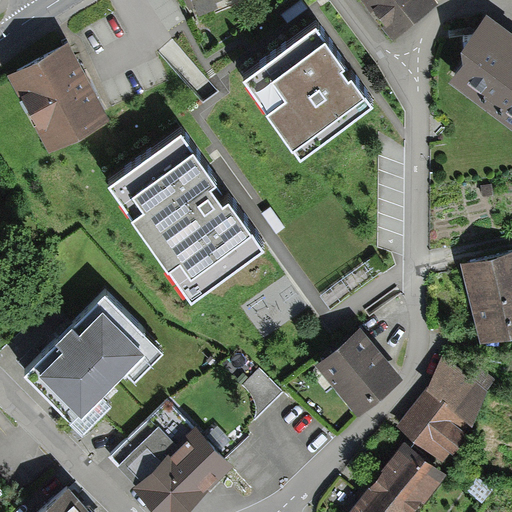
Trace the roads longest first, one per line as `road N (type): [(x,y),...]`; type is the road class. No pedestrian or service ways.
road 1 (residential): [(271,511),(317,475),(414,369),(421,137),(413,93),(398,68)]
road 2 (residential): [(0,382),(127,511)]
